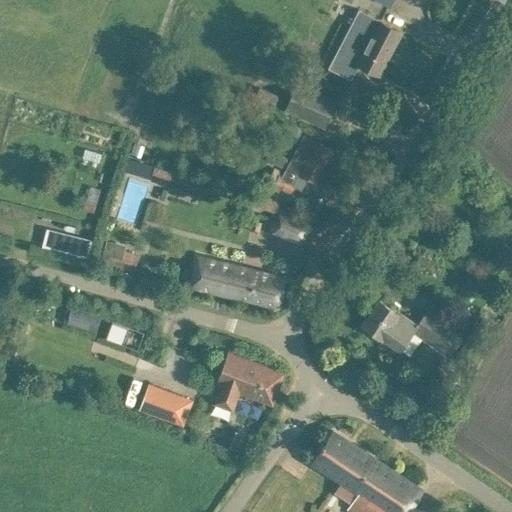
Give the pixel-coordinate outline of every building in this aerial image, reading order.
[(362,11),(332,68),(351,78),(358,64),(378,75),(401,31),(362,11)] [(339,99),(299,81),(286,110),(326,127),(339,99)] [(258,92),(256,96),(275,105),(280,95),(264,88),(261,86),(258,92)] [(273,171),(267,186),(280,192),(281,189),(291,194),(296,185),(294,184),(299,174),(317,183),(318,182),(335,150),(317,141),(313,139),(306,135),(302,143),(285,176),(273,171)] [(157,162),(152,180),(202,195),(206,178),(157,162)] [(231,183),(241,186),(244,179),(245,176),(238,174),(235,172),(231,183)] [(312,219),(280,206),(282,202),(256,192),(251,203),(278,214),(272,231),(303,244),(312,219)] [(278,306),(285,277),(197,256),(190,285),(278,306)] [(423,314),(416,324),(380,299),(363,324),(382,337),(383,336),(410,355),(423,336),(448,354),(459,338),(423,314)] [(100,312),(70,304),(67,318),(96,326),(100,312)] [(9,348),(2,373),(15,377),(22,352),(9,348)] [(214,404),(235,412),(241,392),(277,403),(286,373),(229,355),(214,404)] [(141,410),(183,426),(193,400),(151,384),(141,410)] [(354,511),(406,511),(422,489),(333,430),(312,462),(359,492),(348,508),(354,511)]
